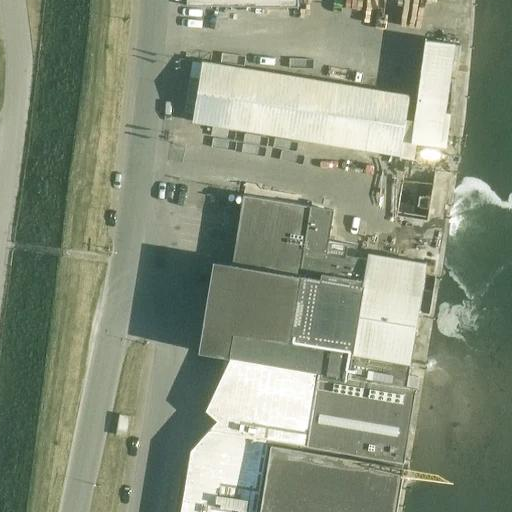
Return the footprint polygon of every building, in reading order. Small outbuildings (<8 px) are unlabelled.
[(445,147),(459,44),(427,40),(413,143),(445,147)] [(203,62),(193,121),(400,155),(410,96),(203,62)] [(214,261),(199,351),(223,355),(231,356),(327,372),(407,385),(411,362),(426,268),(355,256),(356,245),(348,244),(328,241),(333,210),(244,195),(233,264),(214,261)] [(407,385),(231,356),(206,410),(217,420),(191,450),(180,511),(396,511),(417,387),(407,385)] [(187,367),(210,378),(214,368),(192,358),(187,367)] [(184,377),(181,387),(204,393),(207,383),(184,377)] [(116,436),(127,438),(131,417),(120,415),(116,436)]
